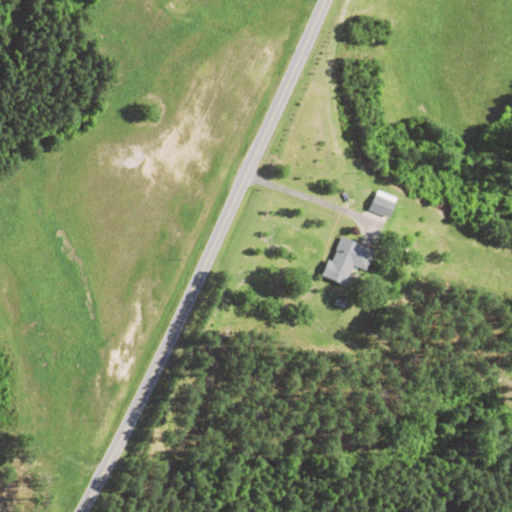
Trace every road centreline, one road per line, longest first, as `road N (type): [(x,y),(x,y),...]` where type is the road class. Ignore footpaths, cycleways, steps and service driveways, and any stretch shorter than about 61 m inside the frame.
road 1 (residential): [(82,511),(261,170),(319,0)]
road 2 (track): [(144,394),(43,399),(0,372)]
